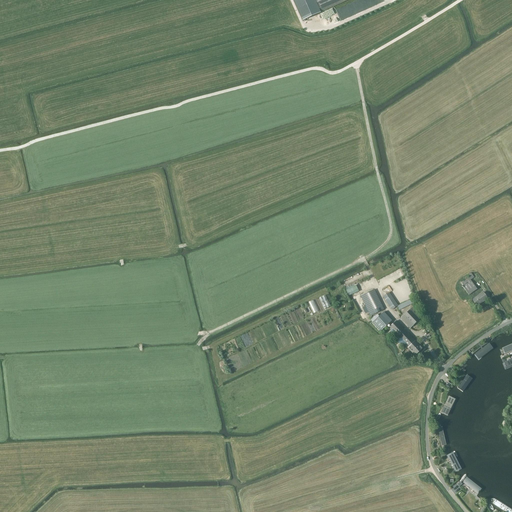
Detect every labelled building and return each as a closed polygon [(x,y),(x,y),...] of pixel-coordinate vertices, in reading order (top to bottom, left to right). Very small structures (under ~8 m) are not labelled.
[(315,0),(293,0),(303,20),(321,12),(315,0)] [(316,0),(321,12),(348,0),(316,0)] [(469,295),(477,290),(471,280),(462,286),(469,295)] [(360,297),(370,316),(384,309),(374,290),(360,297)] [(488,299),(483,292),(473,300),(477,306),(488,299)] [(389,293),(383,297),(392,310),(397,307),(398,306),(389,293)] [(413,299),(397,307),(399,310),(410,305),(412,308),(414,309),(417,307),(413,299)] [(412,308),(401,319),(410,328),(422,317),(414,309),(412,308)] [(389,323),(381,314),(372,323),(380,332),(389,323)] [(389,328),(393,332),(390,334),(395,340),(398,338),(400,340),(397,342),(403,348),(405,346),(407,348),(415,341),(396,321),(389,328)] [(415,356),(422,349),(415,341),(407,348),(415,356)] [(478,351),(470,357),(476,364),(495,349),(489,342),(478,351)] [(511,342),(497,348),(500,356),(511,351),(511,342)] [(511,365),(511,357),(498,362),(501,370),(511,365)] [(467,375),(457,387),(463,392),(473,379),(467,375)] [(449,387),(434,417),(443,421),(449,420),(462,394),(449,387)] [(435,423),(443,453),(452,449),(443,421),(434,417),(435,423)] [(447,455),(455,473),(462,470),(453,452),(447,455)] [(463,484),(480,497),(485,491),(464,475),(459,481),(463,484)] [(486,503),(501,511),(511,511),(511,507),(491,495),(486,503)]
